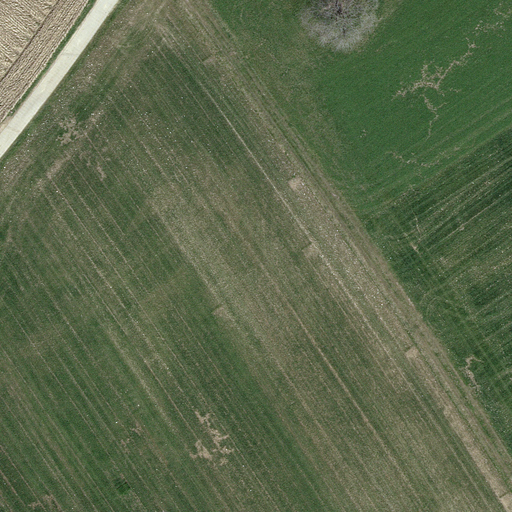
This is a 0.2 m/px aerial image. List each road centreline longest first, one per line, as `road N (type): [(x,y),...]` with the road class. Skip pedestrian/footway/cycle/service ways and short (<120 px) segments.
road 1 (track): [(186,0),(227,46),(511,463)]
road 2 (track): [(0,146),(108,0)]
